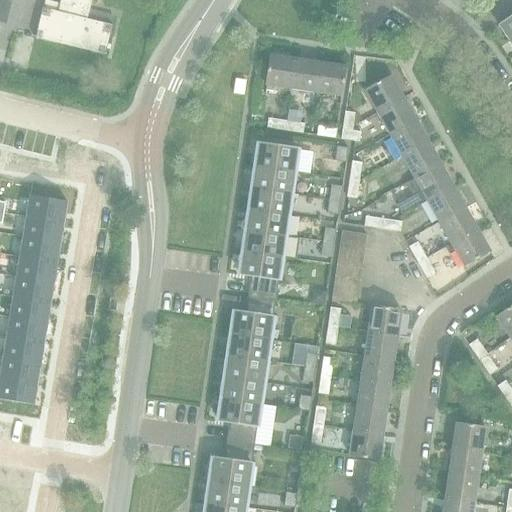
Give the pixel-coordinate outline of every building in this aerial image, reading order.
[(59,0),(59,3),(48,0),(44,0),(42,8),(34,38),(104,55),(112,25),(111,25),(113,15),(90,9),(91,0),(59,0)] [(511,14),(498,24),(510,41),(511,39),(511,14)] [(266,85),(291,89),(296,59),(270,55),(266,85)] [(296,59),(291,89),(315,92),(320,62),(296,59)] [(320,62),(315,92),(340,96),(345,65),(320,62)] [(364,90),(376,112),(403,97),(390,75),(364,90)] [(244,82),(233,80),(231,96),(243,97),(244,82)] [(403,97),(376,112),(389,134),(415,119),(403,97)] [(345,111),(342,129),(352,130),(354,112),(345,111)] [(266,128),(285,131),(286,121),(268,118),(266,128)] [(415,119),(389,134),(401,156),(427,141),(415,119)] [(286,121),(285,131),(303,133),(304,123),(286,121)] [(334,137),(335,128),(319,125),(317,135),(334,137)] [(352,130),(342,129),(340,139),(359,141),(360,131),(352,130)] [(427,141),(401,156),(413,178),(440,163),(427,141)] [(258,143),(255,166),(294,172),(297,149),(258,143)] [(352,161),(349,178),(358,180),(361,162),(352,161)] [(395,204),(401,214),(426,200),(452,185),(440,163),(413,178),(420,190),(395,204)] [(255,166),(252,187),(291,193),(294,172),(255,166)] [(358,180),(349,178),(347,196),(356,198),(358,180)] [(332,185),(329,199),(340,200),(342,186),(332,185)] [(452,185),(426,200),(438,221),(464,206),(452,185)] [(252,187),(249,209),(287,214),(291,193),(252,187)] [(29,195),(26,216),(63,222),(66,201),(29,195)] [(340,200),(329,199),(328,211),(338,213),(340,200)] [(464,206),(438,221),(450,243),(476,228),(464,206)] [(249,209),(246,230),(284,236),(287,214),(249,209)] [(26,216),(22,236),(59,243),(63,222),(26,216)] [(363,226),(381,228),(383,219),(365,216),(363,226)] [(383,219),(381,228),(400,231),(401,221),(383,219)] [(325,227),(323,241),(334,243),(336,229),(325,227)] [(476,228),(450,243),(463,266),(489,251),(476,228)] [(246,230),(243,251),(281,257),(284,236),(246,230)] [(341,230),(340,242),(365,246),(366,234),(341,230)] [(22,236),(19,257),(56,263),(59,243),(22,236)] [(334,243),(323,241),(321,254),(332,255),(334,243)] [(408,246),(417,262),(426,257),(417,241),(408,246)] [(340,242),(338,253),(363,257),(365,246),(340,242)] [(281,257),(243,251),(239,274),(250,276),(248,294),(275,298),(281,257)] [(338,253),(336,265),(361,269),(363,257),(338,253)] [(19,257),(16,277),(53,283),(56,263),(19,257)] [(426,257),(417,262),(426,278),(435,273),(426,257)] [(336,265),(334,277),(359,280),(361,269),(336,265)] [(16,277),(12,297),(49,303),(53,283),(16,277)] [(334,277),(332,288),(357,292),(359,280),(334,277)] [(357,292),(332,288),(331,300),(356,304),(357,292)] [(234,311),(231,334),(269,340),(275,298),(248,294),(245,313),(234,311)] [(12,297),(9,317),(46,323),(49,303),(12,297)] [(511,305),(495,317),(510,338),(511,336),(511,305)] [(371,306),(367,331),(397,336),(401,310),(371,306)] [(330,308),(327,325),(337,327),(340,309),(330,308)] [(9,317),(6,337),(43,343),(46,323),(9,317)] [(337,327),(327,325),(325,343),(335,345),(337,327)] [(367,331),(363,356),(394,360),(397,336),(367,331)] [(231,334),(227,355),(266,361),(269,340),(231,334)] [(6,337),(3,357),(40,363),(43,343),(6,337)] [(468,344),(478,359),(487,354),(476,339),(468,344)] [(307,353),(305,367),(315,368),(317,354),(307,353)] [(487,354),(478,359),(489,374),(497,368),(487,354)] [(227,355),(224,377),(263,382),(266,361),(227,355)] [(363,356),(360,381),(390,385),(394,360),(363,356)] [(3,357),(0,372),(0,377),(36,384),(40,363),(3,357)] [(323,357),(320,375),(330,377),(333,359),(323,357)] [(315,368),(305,367),(303,379),(313,380),(315,368)] [(330,377),(320,375),(318,393),(328,394),(330,377)] [(0,377),(0,399),(33,405),(36,384),(0,377)] [(224,377),(221,398),(260,404),(263,382),(224,377)] [(496,385),(507,400),(511,396),(511,390),(505,380),(496,385)] [(360,381),(356,405),(386,410),(390,385),(360,381)] [(311,397),(300,396),(299,409),(309,410),(311,397)] [(260,404),(221,398),(218,420),(229,422),(226,441),(254,445),(260,404)] [(356,405),(353,430),(383,435),(386,410),(356,405)] [(315,406),(312,424),(323,426),(326,408),(315,406)] [(455,423),(451,449),(482,453),(486,428),(455,423)] [(323,426),(312,424),(310,442),(321,444),(323,426)] [(383,435),(353,430),(349,455),(379,460),(383,435)] [(300,450),(302,437),(290,435),(288,449),(300,450)] [(213,458),(209,480),(248,486),(254,445),(226,441),(224,459),(213,458)] [(451,449),(448,473),(478,478),(482,453),(451,449)] [(448,473),(444,498),(475,502),(478,478),(448,473)] [(209,480),(206,502),(245,507),(248,486),(209,480)] [(286,492),(284,505),(295,506),(297,493),(286,492)] [(444,498),(441,511),(473,511),(475,502),(444,498)] [(206,502),(204,511),(243,511),(245,507),(206,502)]
